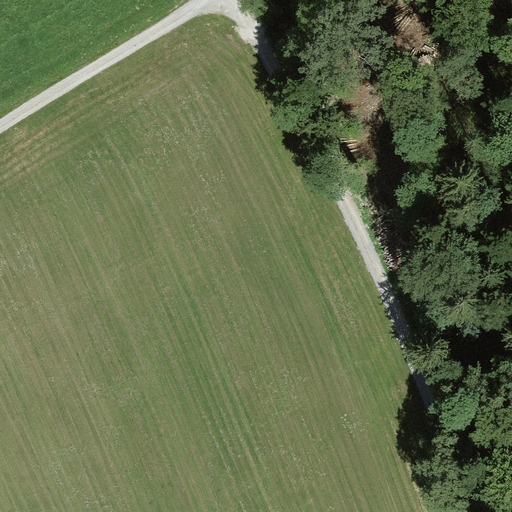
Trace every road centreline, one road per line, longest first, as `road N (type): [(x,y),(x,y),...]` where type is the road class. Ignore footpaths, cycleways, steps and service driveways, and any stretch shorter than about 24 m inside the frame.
road 1 (track): [(218,0),(278,85),(448,511)]
road 2 (track): [(193,0),(191,15),(0,121)]
